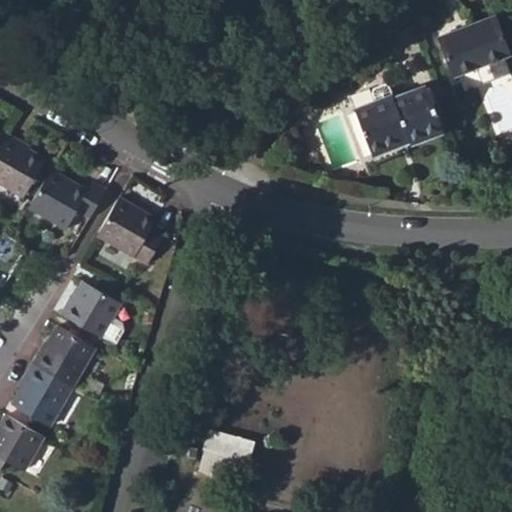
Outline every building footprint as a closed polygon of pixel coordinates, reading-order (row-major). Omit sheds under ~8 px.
[(494,16),(440,36),(454,73),(509,54),(494,16)] [(370,92),(373,100),(390,94),(387,86),(383,83),(371,87),(370,92)] [(440,131),(423,85),(391,96),(390,94),(355,107),(371,154),(405,142),(408,143),(440,131)] [(21,139),(7,132),(0,144),(0,181),(23,194),(44,157),(20,142),(21,139)] [(73,207),(87,214),(102,186),(88,178),(83,186),(50,168),(28,206),(62,225),(73,207)] [(151,214),(115,194),(94,231),(143,260),(161,231),(146,223),(151,214)] [(67,297),(58,312),(99,335),(119,300),(82,278),(70,300),(67,297)] [(38,348),(31,362),(70,385),(93,345),(57,324),(42,350),(38,348)] [(49,423),(70,385),(31,362),(22,376),(26,379),(12,402),(49,423)] [(23,468),(43,434),(1,409),(0,410),(0,464),(4,458),(23,468)] [(245,476),(256,437),(212,424),(200,463),(245,476)]
